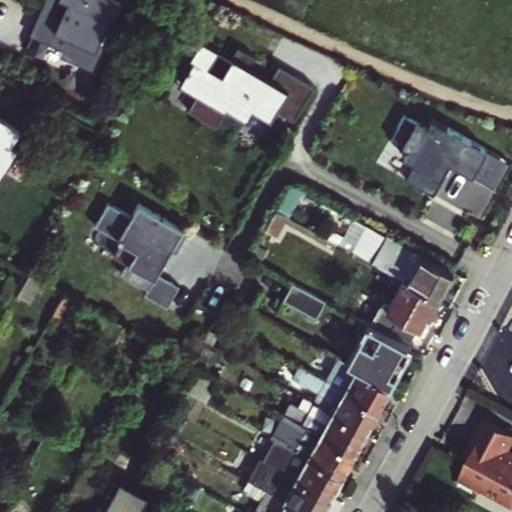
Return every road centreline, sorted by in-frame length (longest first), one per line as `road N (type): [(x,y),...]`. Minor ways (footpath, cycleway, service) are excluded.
road 1 (track): [(229,0),(511,117)]
road 2 (residential): [(511,256),(371,511)]
